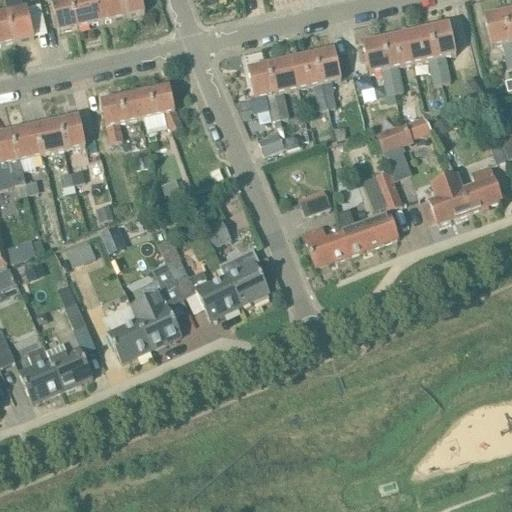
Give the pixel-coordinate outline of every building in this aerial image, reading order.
[(28,11),(23,12),(20,0),(4,0),(5,1),(8,15),(15,45),(35,41),(28,11)] [(50,0),(59,35),(81,30),(74,0),(72,1),(72,0),(50,0)] [(72,0),(72,1),(74,0),(81,30),(103,25),(97,0),(72,0)] [(97,0),(103,25),(125,20),(120,0),(97,0)] [(120,0),(125,20),(145,15),(141,0),(120,0)] [(8,15),(0,17),(0,48),(15,45),(8,15)] [(511,50),(511,46),(511,45),(511,41),(506,15),(485,20),(491,50),(502,47),(508,73),(511,71),(511,50)] [(457,58),(450,28),(428,32),(435,63),(437,62),(442,88),(451,86),(445,61),(457,58)] [(428,32),(406,37),(413,68),(428,64),(434,90),(442,88),(437,62),(435,63),(428,32)] [(398,71),(413,68),(406,37),(385,42),(391,72),(389,73),(395,98),(403,96),(398,71)] [(370,77),(381,75),(386,100),(395,98),(389,73),(391,72),(385,42),(363,46),(370,77)] [(341,83),(334,53),(313,58),(319,88),(321,87),(327,113),(335,111),(330,86),(341,83)] [(313,58),(291,63),(298,93),(313,89),(318,115),(327,113),(321,87),(319,88),(313,58)] [(282,96),(298,93),(291,63),(269,68),(276,98),(274,98),(280,123),(288,121),(282,96)] [(276,98),(269,68),(247,72),(254,102),(249,104),(250,105),(252,117),(253,120),(258,119),(269,116),(271,125),(280,123),(274,98),(276,98)] [(480,92),(480,91),(470,77),(457,86),(469,101),(480,92)] [(182,131),(175,115),(176,115),(170,90),(135,98),(141,123),(163,118),(169,136),(182,131)] [(141,123),(135,98),(101,106),(111,149),(123,146),(119,128),(141,123)] [(252,117),(250,105),(235,109),(240,120),(252,117)] [(269,116),(258,119),(261,131),(272,128),(271,125),(269,116)] [(450,119),(433,128),(440,141),(457,132),(450,119)] [(64,155),(86,150),(80,120),(58,125),(64,155)] [(58,125),(36,130),(43,159),(64,155),(58,125)] [(36,130),(15,135),(24,175),(35,173),(35,171),(45,169),(43,159),(36,130)] [(406,130),(377,140),(385,161),(414,150),(406,130)] [(345,132),(334,132),(335,142),(346,142),(345,132)] [(16,203),(28,200),(29,199),(26,187),(26,188),(23,177),(24,177),(24,175),(15,135),(0,137),(0,194),(14,191),(16,203)] [(501,144),(500,144),(502,149),(508,165),(511,163),(511,135),(499,140),(501,144)] [(258,144),(264,162),(285,153),(279,136),(258,144)] [(287,155),(300,151),(297,142),(294,140),(284,142),(287,155)] [(502,149),(491,153),(497,169),(508,165),(502,149)] [(137,174),(152,171),(149,159),(135,162),(137,174)] [(476,188),(463,193),(471,216),(504,204),(491,170),(472,177),(476,188)] [(72,189),(86,186),(83,175),(69,178),(72,189)] [(403,210),(395,188),(393,189),(388,175),(375,179),(378,191),(387,216),(402,211),(402,210),(403,210)] [(69,178),(60,180),(63,191),(72,189),(69,178)] [(462,193),(458,181),(456,178),(430,187),(436,203),(430,205),(421,208),(429,229),(438,226),(438,228),(471,216),(463,193),(462,193)] [(176,183),(161,190),(166,201),(180,194),(176,183)] [(29,199),(40,197),(37,185),(26,187),(29,199)] [(305,223),(332,213),(326,198),(300,207),(305,223)] [(207,202),(195,207),(204,228),(216,222),(207,202)] [(113,220),(109,209),(98,212),(101,224),(113,220)] [(336,218),(337,224),(338,230),(341,237),(349,261),(399,242),(391,219),(356,232),(349,213),(336,218)] [(202,231),(213,253),(231,244),(221,222),(202,231)] [(316,273),(349,261),(341,237),(327,242),(323,230),(304,237),(316,273)] [(108,257),(125,250),(118,231),(101,239),(108,257)] [(211,324),(240,310),(225,280),(209,288),(203,276),(189,283),(171,244),(158,250),(182,302),(197,295),(211,324)] [(34,247),(8,255),(13,269),(39,261),(34,247)] [(69,256),(67,257),(74,273),(76,272),(98,263),(91,247),(69,256)] [(253,253),(220,269),(225,280),(240,310),(253,304),(255,306),(269,300),(268,297),(270,296),(256,267),(259,265),(253,253)] [(24,275),(29,286),(46,279),(41,268),(24,275)] [(158,295),(131,308),(138,322),(152,353),(182,339),(168,308),(164,310),(158,295)] [(75,336),(87,331),(76,307),(75,308),(65,312),(75,336)] [(122,367),(152,353),(138,322),(108,336),(122,367)] [(2,332),(0,333),(0,372),(15,366),(2,332)] [(51,363),(49,363),(63,394),(93,381),(80,350),(69,355),(65,347),(47,354),(51,363)] [(33,407),(63,394),(49,363),(19,376),(33,407)]
